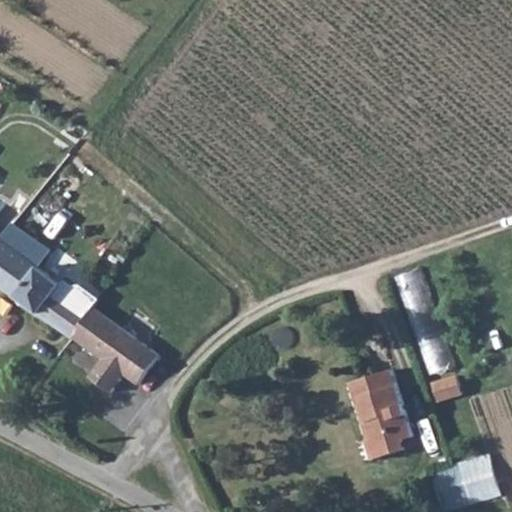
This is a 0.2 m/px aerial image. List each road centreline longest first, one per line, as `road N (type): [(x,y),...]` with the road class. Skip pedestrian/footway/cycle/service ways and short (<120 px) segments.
road 1 (residential): [(159,419),(199,362),(271,306),(347,283),(366,303),(382,356)]
road 2 (track): [(347,283),(511,231)]
